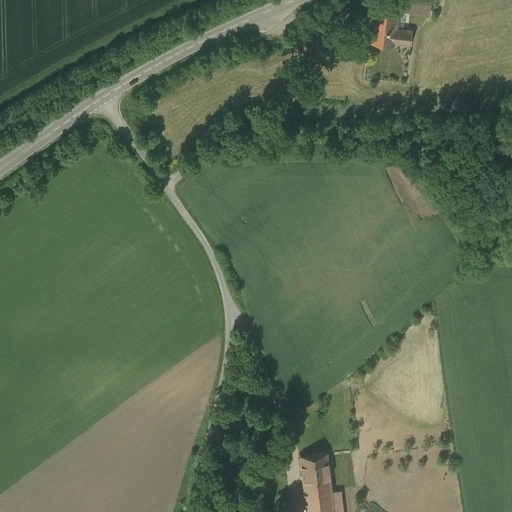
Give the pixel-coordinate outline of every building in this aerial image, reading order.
[(399,0),(399,5),(398,10),(419,12),(430,14),(431,0),(399,0)] [(399,5),(374,2),(369,41),(394,44),(394,41),(411,43),(412,30),(396,28),(398,10),(399,5)] [(481,374),(473,380),(489,406),(498,401),(481,374)] [(273,448),(249,479),(261,488),(285,457),(273,448)] [(333,511),(326,452),(300,455),(306,511),(333,511)]
